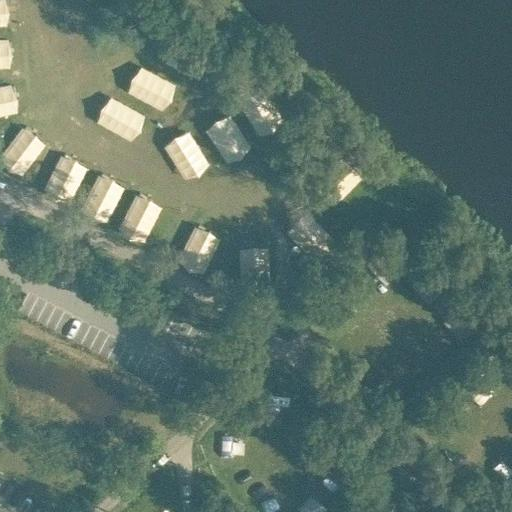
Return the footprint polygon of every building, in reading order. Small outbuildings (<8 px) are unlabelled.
[(205,62),(189,85),(204,95),(220,72),(205,62)] [(8,106),(0,115),(0,133),(9,141),(26,121),(8,106)] [(240,107),(216,124),(233,149),(257,132),(240,107)] [(48,159),(61,139),(39,125),(26,145),(48,159)] [(282,208),(294,197),(277,177),(265,188),(282,208)] [(176,232),(197,249),(210,232),(189,216),(176,232)] [(288,230),(297,242),(317,228),(308,216),(288,230)] [(387,242),(367,259),(381,276),(401,259),(387,242)] [(434,261),(417,276),(434,296),(451,281),(434,261)] [(355,270),(335,287),(348,303),(368,286),(355,270)] [(467,298),(451,313),(467,332),(484,317),(467,298)] [(131,324),(149,332),(156,314),(138,307),(131,324)] [(262,413),(275,424),(295,401),(283,390),(262,413)] [(25,476),(34,458),(20,451),(11,468),(25,476)] [(60,508),(72,483),(59,476),(47,501),(60,508)] [(312,477),(296,492),(315,511),(330,496),(312,477)] [(255,503),(266,511),(273,511),(284,499),(269,487),(255,503)]
